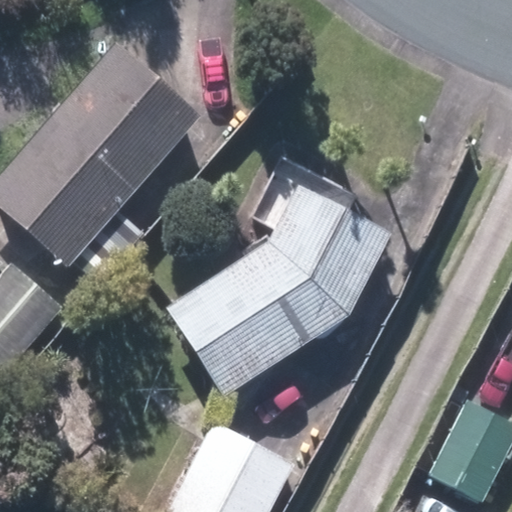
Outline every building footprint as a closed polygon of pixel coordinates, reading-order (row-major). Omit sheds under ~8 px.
[(225,127),(119,41),(0,186),(0,205),(97,284),(225,127)] [(332,324),(383,233),(272,172),(249,213),(275,227),(262,250),(171,312),(229,396),(327,328),(329,329),(332,325),(333,324),(332,324)] [(62,311),(12,264),(0,277),(0,357),(9,367),(62,311)] [(511,453),(511,424),(465,399),(425,472),(484,505),(511,453)] [(270,511),(292,467),(207,425),(164,511),(270,511)]
